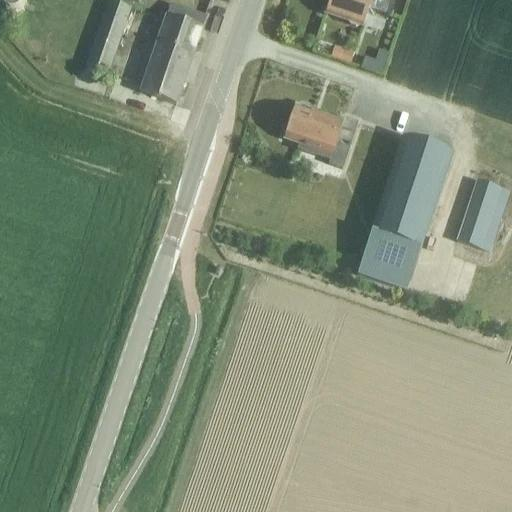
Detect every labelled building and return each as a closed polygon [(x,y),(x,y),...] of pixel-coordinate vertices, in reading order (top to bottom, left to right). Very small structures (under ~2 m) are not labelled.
[(0,0),(0,17),(0,18),(3,19),(6,20),(7,21),(9,21),(12,21),(13,21),(16,20),(19,18),(21,17),(22,15),(23,14),(24,13),(25,12),(25,11),(26,8),(26,6),(26,5),(26,4),(26,2),(25,0),(0,0)] [(390,20),(396,0),(330,0),(325,15),(363,28),(368,12),(390,20)] [(108,77),(130,12),(108,4),(86,69),(108,77)] [(201,31),(204,20),(169,8),(166,20),(165,19),(139,96),(175,108),(201,31)] [(334,49),(331,59),(349,65),(352,55),(334,49)] [(285,127),(283,133),(286,138),(284,142),(299,147),(297,152),(330,163),(328,167),(342,172),(349,152),(336,147),(337,143),(351,147),(358,126),(344,121),(342,125),(310,115),(308,110),(300,107),(295,110),(290,125),(285,127)] [(402,141),(371,236),(357,278),(406,294),(452,157),(402,141)] [(476,184),(456,245),(490,256),(510,196),(476,184)]
